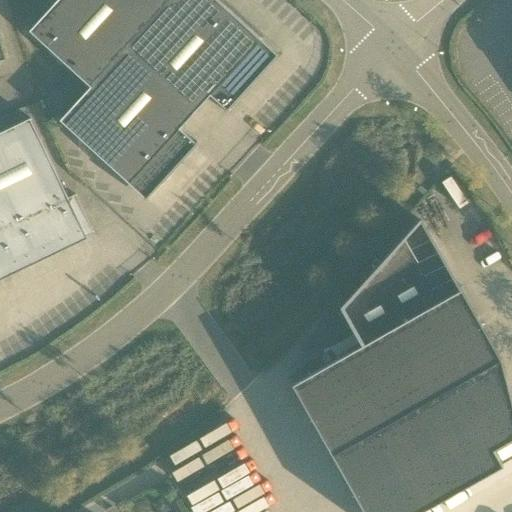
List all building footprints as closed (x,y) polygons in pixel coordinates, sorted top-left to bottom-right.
[(57,0),(29,31),(91,86),(125,48),(168,0),(57,0)] [(168,0),(125,48),(195,112),(210,95),(226,109),(225,111),(226,112),(278,55),(277,54),(274,57),(260,40),(261,39),(218,0),(168,0)] [(195,112),(125,48),(91,86),(60,120),(145,198),(144,200),(145,201),(198,143),(197,141),(195,143),(179,128),(195,112)] [(75,194),(68,197),(30,118),(0,132),(0,279),(10,275),(9,272),(93,232),(75,194)] [(461,293),(420,220),(394,249),(393,248),(340,307),(362,345),(292,384),(364,511),(420,511),(503,466),(493,449),(511,438),(511,404),(501,359),(463,292),(461,293)]
